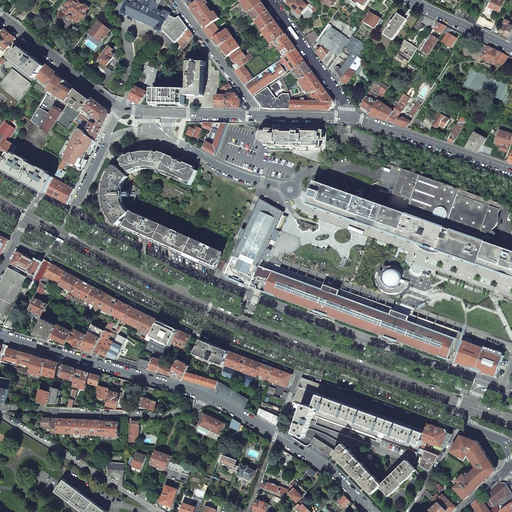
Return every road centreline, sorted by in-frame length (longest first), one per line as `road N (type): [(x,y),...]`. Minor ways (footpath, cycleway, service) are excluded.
road 1 (secondary): [(511,422),(236,321),(60,234)]
road 2 (residential): [(206,395),(0,331)]
road 3 (residential): [(0,405),(166,415),(206,395)]
road 4 (residential): [(371,511),(321,464),(206,395)]
road 5 (residential): [(0,414),(161,511)]
road 6 (tertiary): [(353,117),(511,170)]
road 7 (tertiary): [(119,108),(0,13)]
road 8 (residential): [(268,0),(353,117)]
road 9 (residential): [(176,0),(258,114)]
road 10 (residential): [(287,188),(230,171),(169,137)]
